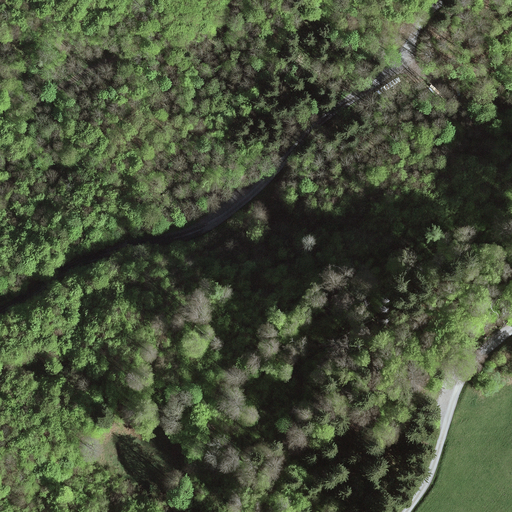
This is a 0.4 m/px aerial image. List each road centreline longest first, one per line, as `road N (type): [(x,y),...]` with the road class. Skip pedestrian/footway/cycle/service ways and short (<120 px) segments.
road 1 (unclassified): [(0,312),(98,255),(214,221),(262,184),(305,129),(396,67),(427,15),(446,0)]
road 2 (unclassified): [(511,328),(461,376),(427,480),(404,511)]
